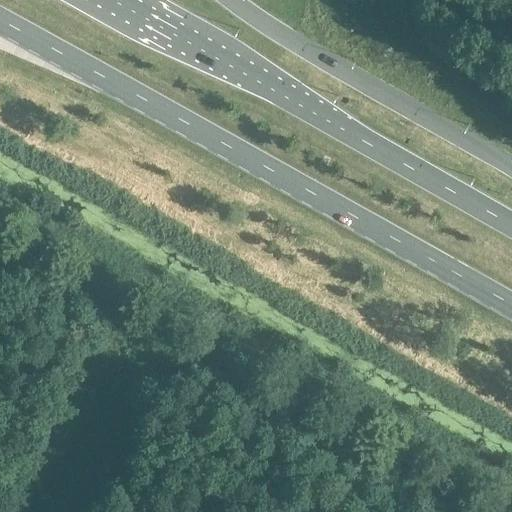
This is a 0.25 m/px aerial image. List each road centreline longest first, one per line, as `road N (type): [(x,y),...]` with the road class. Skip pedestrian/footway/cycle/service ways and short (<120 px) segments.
road 1 (primary): [(0,27),(511,306)]
road 2 (primary): [(511,222),(134,0)]
road 3 (track): [(127,321),(31,511)]
road 4 (track): [(148,337),(60,511)]
